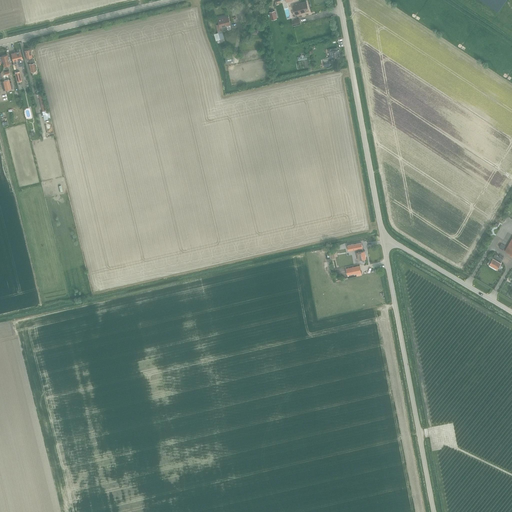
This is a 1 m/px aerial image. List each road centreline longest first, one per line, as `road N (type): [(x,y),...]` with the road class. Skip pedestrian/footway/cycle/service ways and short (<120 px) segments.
road 1 (tertiary): [(432,511),(383,242)]
road 2 (tertiary): [(383,242),(339,0)]
road 3 (secondary): [(0,44),(180,0)]
road 4 (unclassified): [(511,312),(383,242)]
